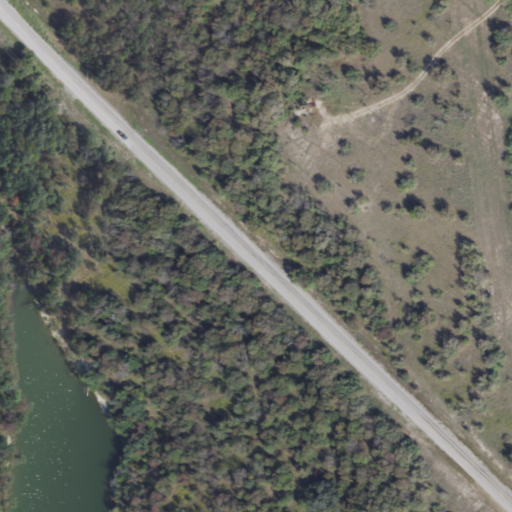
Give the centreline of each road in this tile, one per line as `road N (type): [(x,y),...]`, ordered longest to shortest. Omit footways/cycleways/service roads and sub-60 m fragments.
road 1 (secondary): [(0,7),(511,505)]
road 2 (track): [(336,120),(411,86),(499,0)]
